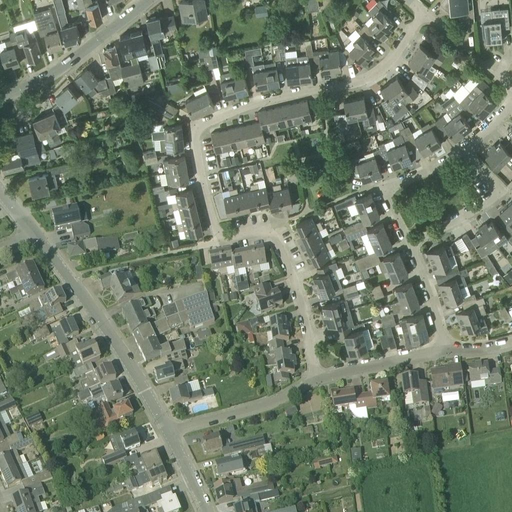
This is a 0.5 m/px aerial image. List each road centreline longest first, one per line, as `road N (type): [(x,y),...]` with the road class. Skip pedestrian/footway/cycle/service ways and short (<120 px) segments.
road 1 (residential): [(314,382),(293,281),(272,236),(221,235),(195,132),(256,103),(368,80),(392,62),(422,12)]
road 2 (tertiary): [(167,431),(114,340),(34,233)]
road 3 (unclassified): [(0,100),(56,72),(149,0)]
road 4 (residential): [(167,431),(263,407),(314,382)]
road 5 (residential): [(409,245),(491,196),(492,184),(465,150)]
road 6 (residential): [(409,245),(387,188),(465,150)]
road 7 (residential): [(314,382),(445,351)]
